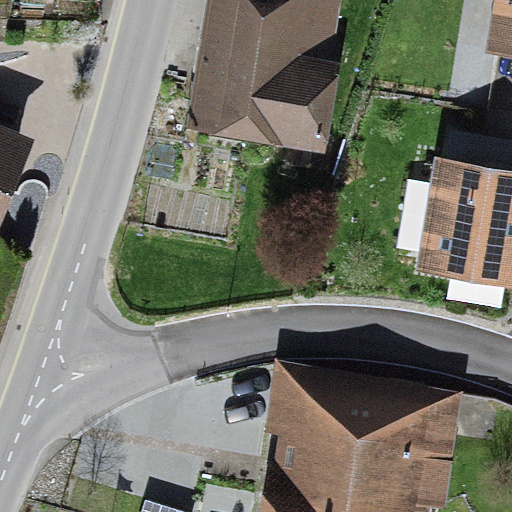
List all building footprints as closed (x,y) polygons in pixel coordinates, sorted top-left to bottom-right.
[(217,0),(198,141),(343,161),(355,76),(335,73),(345,0),(217,0)] [(511,0),(507,0),(500,41),(511,43),(511,0)] [(0,201),(27,133),(0,122),(0,201)] [(511,178),(444,168),(430,261),(511,273),(511,178)] [(453,511),(473,402),(283,370),(269,446),(288,449),(276,511),(403,511),(404,509),(423,511),(453,511)]
